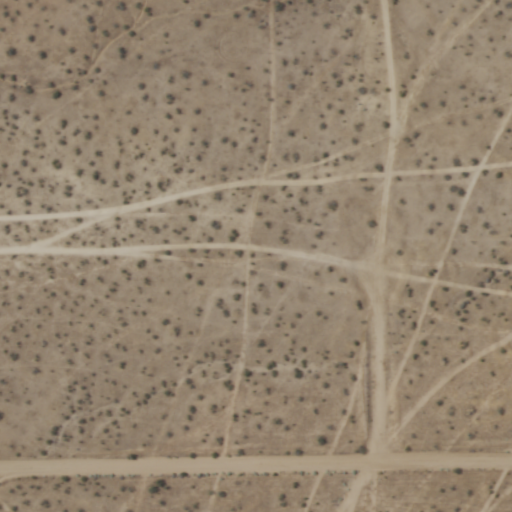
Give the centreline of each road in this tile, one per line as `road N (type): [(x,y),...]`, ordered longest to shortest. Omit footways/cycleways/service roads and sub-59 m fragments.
road 1 (track): [(511,467),(0,475)]
road 2 (track): [(380,467),(382,252)]
